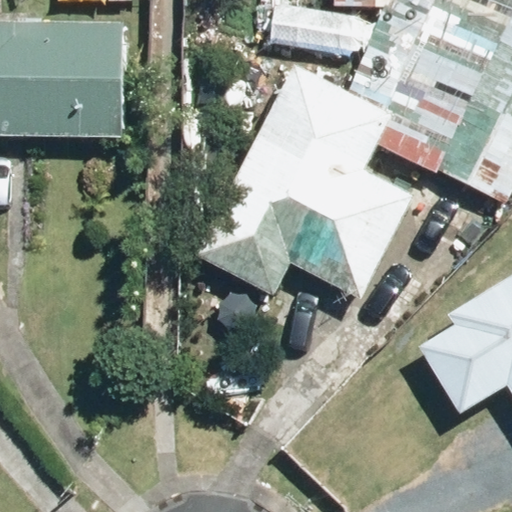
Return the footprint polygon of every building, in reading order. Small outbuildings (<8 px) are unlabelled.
[(272,7),(265,53),(351,67),(358,22),(272,7)] [(432,184),(437,174),(470,191),(509,211),(511,204),(511,27),(477,96),(372,43),(346,94),(396,120),(378,157),(432,184)] [(0,28),(0,145),(119,146),(120,29),(0,28)] [(390,125),(292,74),(193,264),(272,305),(289,272),(358,308),(412,205),(362,179),(390,125)] [(498,216),(470,191),(428,238),(455,263),(498,216)] [(511,281),(444,322),(452,334),(416,355),(457,423),(506,394),(511,403),(511,281)]
